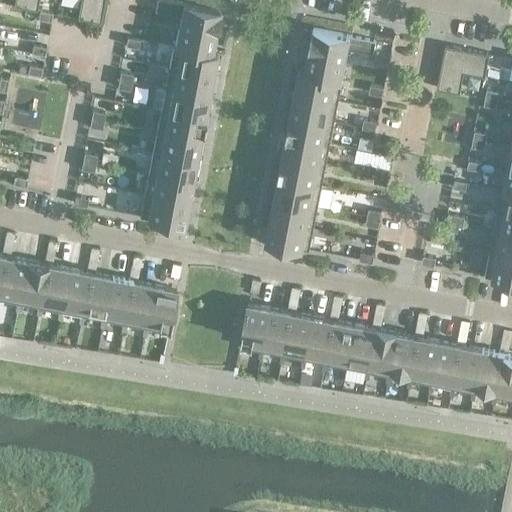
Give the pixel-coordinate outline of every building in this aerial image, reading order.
[(13,0),(13,5),(36,9),(37,0),(13,0)] [(103,0),(79,0),(76,17),(99,22),(103,0)] [(155,0),(154,10),(163,11),(164,0),(155,0)] [(171,0),(164,0),(163,11),(171,13),(173,0),(171,0)] [(173,0),(171,13),(180,15),(182,2),(173,0)] [(173,44),(172,45),(190,49),(216,54),(216,52),(211,51),(212,43),(217,20),(219,9),(199,5),(182,2),(180,15),(174,44),(173,44)] [(52,12),(39,10),(37,18),(50,21),(52,12)] [(299,68),(298,70),(324,75),(342,79),(342,77),(341,77),(347,47),(349,35),(333,31),(313,27),(311,38),(306,62),(304,70),(299,68)] [(349,35),(347,47),(356,49),(358,36),(349,35)] [(125,45),(137,47),(139,39),(126,36),(125,45)] [(358,36),(356,49),(364,51),(366,38),(358,36)] [(366,38),(364,51),(373,52),(375,40),(366,38)] [(45,44),(33,42),(31,50),(44,53),(45,44)] [(463,71),(485,76),(489,53),(445,44),(436,88),(459,92),(463,71)] [(172,45),(168,67),(212,75),(216,54),(190,49),(172,45)] [(41,67),(28,65),(27,73),(39,75),(41,67)] [(168,67),(164,88),(208,96),(212,75),(168,67)] [(499,68),(498,77),(509,79),(510,70),(499,68)] [(298,70),(294,91),(338,100),(342,79),(324,75),(298,70)] [(120,71),(118,79),(131,81),(132,73),(120,71)] [(116,87),(129,90),(131,81),(118,79),(116,87)] [(383,87),(370,84),(368,92),(381,95),(383,87)] [(164,88),(160,109),(204,118),(208,96),(164,88)] [(500,91),(487,89),(485,97),(498,99),(500,91)] [(294,91),(290,112),(334,121),(338,100),(294,91)] [(485,97),(484,105),(497,107),(498,99),(485,97)] [(92,109),(90,117),(103,120),(105,112),(92,109)] [(160,109),(156,130),(199,139),(204,118),(160,109)] [(290,112),(286,134),(330,142),(334,121),(290,112)] [(88,126),(101,128),(103,120),(90,117),(88,126)] [(362,126),(375,129),(376,121),(363,118),(362,126)] [(360,135),(373,137),(375,129),(362,126),(360,135)] [(156,130),(152,151),(195,160),(199,139),(156,130)] [(487,133),(474,130),(472,138),(485,141),(487,133)] [(286,134),(282,155),(326,163),(330,142),(286,134)] [(485,141),(472,138),(471,146),(484,149),(485,141)] [(33,142),(20,139),(18,148),(31,150),(33,142)] [(511,145),(504,144),(500,167),(507,168),(507,167),(511,167),(511,145),(511,146),(511,145)] [(152,151),(147,173),(191,181),(195,160),(152,151)] [(33,168),(36,156),(21,152),(18,164),(33,168)] [(83,152),(82,160),(95,162),(96,154),(83,152)] [(282,155),(278,176),(321,185),(326,163),(282,155)] [(468,159),(467,168),(479,170),(481,162),(468,159)] [(82,160),(80,168),(93,171),(95,162),(82,160)] [(375,173),(388,176),(389,167),(377,165),(375,173)] [(503,187),(503,188),(511,189),(511,167),(507,167),(507,168),(503,187)] [(147,173),(143,194),(187,202),(191,181),(147,173)] [(388,176),(375,173),(373,181),(386,184),(388,176)] [(27,177),(14,175),(12,183),(25,186),(27,177)] [(278,176),(274,197),(317,206),(321,185),(278,176)] [(454,179),(452,187),(465,190),(467,181),(454,179)] [(511,211),(511,189),(503,188),(503,187),(502,187),(497,209),(511,211)] [(143,194),(139,216),(183,224),(187,202),(143,194)] [(74,195),(73,203),(85,206),(87,197),(74,195)] [(274,197),(270,218),(313,227),(317,206),(274,197)] [(367,215),(380,218),(381,210),(368,207),(367,215)] [(511,211),(497,209),(493,230),(511,233),(511,211)] [(460,215),(447,213),(446,221),(459,224),(460,215)] [(380,218),(367,215),(365,224),(378,226),(380,218)] [(270,218),(265,241),(309,249),(313,227),(270,218)] [(467,225),(459,224),(446,221),(444,229),(465,233),(467,225)] [(511,233),(493,230),(489,252),(511,256),(511,233)] [(372,261),(374,253),(361,251),(359,259),(372,261)] [(511,280),(511,256),(489,252),(485,275),(511,280)] [(435,257),(422,254),(421,262),(434,265),(435,257)] [(5,255),(0,281),(0,298),(18,302),(26,259),(5,255)] [(26,259),(18,302),(39,306),(48,263),(26,259)] [(48,263),(39,306),(60,311),(69,267),(48,263)] [(69,267),(60,311),(81,315),(90,271),(69,267)] [(90,271),(81,315),(103,319),(111,275),(90,271)] [(111,275),(103,319),(124,323),(132,279),(111,275)] [(132,279),(124,323),(145,327),(154,284),(132,279)] [(154,284),(145,327),(167,331),(176,288),(154,284)] [(261,350),(270,306),(248,302),(239,346),(261,350)] [(291,310),(287,310),(270,306),(261,350),(283,354),(291,310)] [(304,358),(312,315),(291,310),(283,354),(304,358)] [(334,319),(329,318),(312,315),(304,358),(325,362),(334,319)] [(355,323),(338,319),(334,319),(325,362),(346,366),(355,323)] [(376,327),(372,326),(355,323),(346,366),(367,371),(376,327)] [(389,375),(397,331),(376,327),(367,371),(389,375)] [(410,379),(418,335),(397,331),(389,375),(410,379)] [(440,339),(422,336),(418,335),(410,379),(431,383),(440,339)] [(452,387),(461,343),(440,339),(431,383),(452,387)] [(482,348),(465,344),(461,343),(452,387),(473,391),(482,348)] [(495,395),(503,352),(482,348),(473,391),(495,395)] [(511,353),(507,353),(503,352),(495,395),(511,398),(511,353)]
